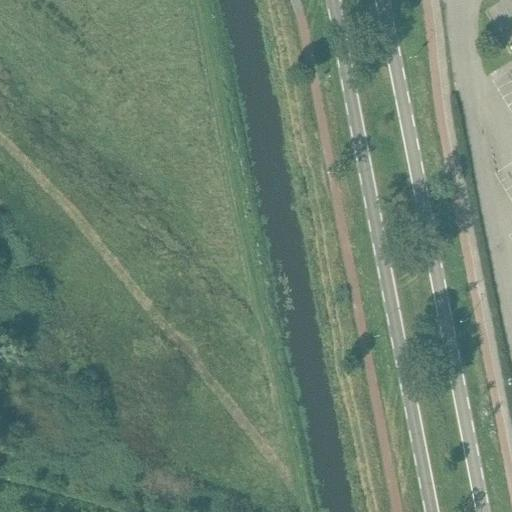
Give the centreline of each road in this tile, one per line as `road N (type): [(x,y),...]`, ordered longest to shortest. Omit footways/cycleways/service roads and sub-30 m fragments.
road 1 (tertiary): [(484,511),(383,0)]
road 2 (tertiary): [(331,0),(431,511)]
